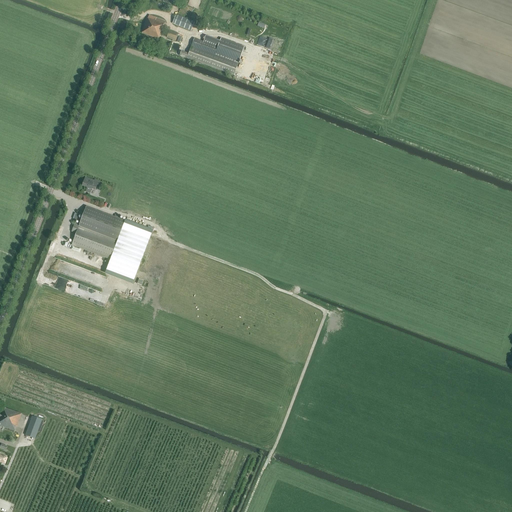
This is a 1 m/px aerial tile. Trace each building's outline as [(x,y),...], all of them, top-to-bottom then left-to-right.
[(163,28),(165,21),(149,15),(142,33),(159,40),(163,28)] [(194,23),(177,16),(176,15),(172,24),(191,31),(194,23)] [(176,41),(179,35),(169,31),(167,37),(176,41)] [(217,47),(220,41),(206,35),(203,42),(217,47)] [(238,64),(244,47),(221,38),(220,41),(217,47),(215,55),(238,64)] [(194,39),(188,54),(181,51),(179,57),(234,76),(238,64),(215,55),(217,47),(203,42),(194,39)] [(82,186),(87,188),(86,192),(91,193),(92,190),(95,191),(97,187),(100,188),(102,183),(95,180),(94,181),(85,178),(82,186)] [(72,232),(76,234),(72,245),(138,270),(153,232),(86,207),(79,225),(75,224),(72,232)] [(60,250),(64,244),(59,241),(56,247),(60,250)] [(66,252),(81,257),(83,251),(67,247),(66,252)] [(142,281),(143,280),(139,279),(141,274),(136,273),(134,279),(142,281)] [(17,427),(22,414),(3,407),(0,415),(0,425),(15,431),(16,426),(17,427)] [(25,436),(35,439),(42,420),(32,417),(25,436)]
